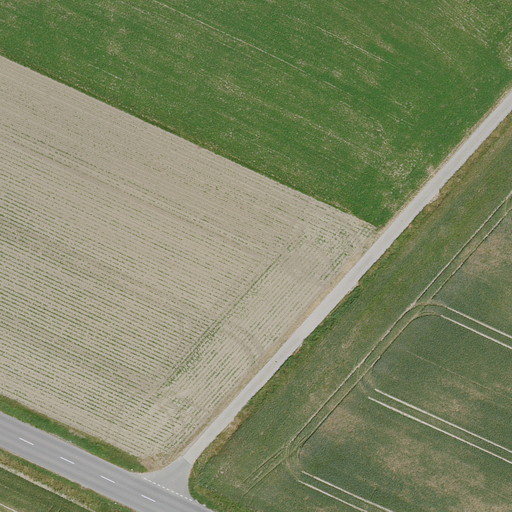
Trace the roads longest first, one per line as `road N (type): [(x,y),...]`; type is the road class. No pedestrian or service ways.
road 1 (track): [(157,503),(511,95)]
road 2 (tertiary): [(0,430),(176,511)]
